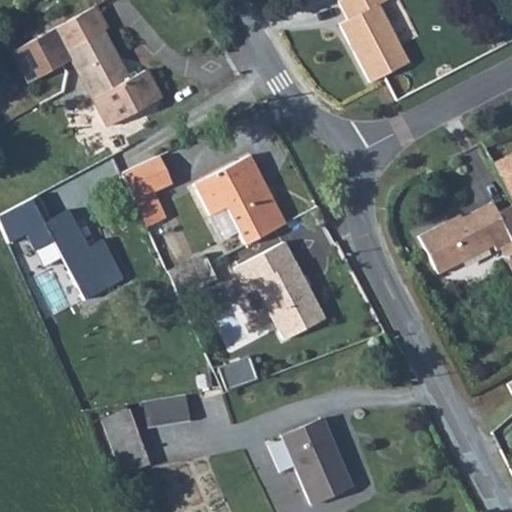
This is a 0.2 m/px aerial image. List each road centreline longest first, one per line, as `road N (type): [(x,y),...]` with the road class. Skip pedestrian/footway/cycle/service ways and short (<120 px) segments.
road 1 (residential): [(352,155),(374,260),(499,511)]
road 2 (residential): [(233,0),(290,98),(352,155)]
road 3 (residential): [(352,155),(511,71)]
